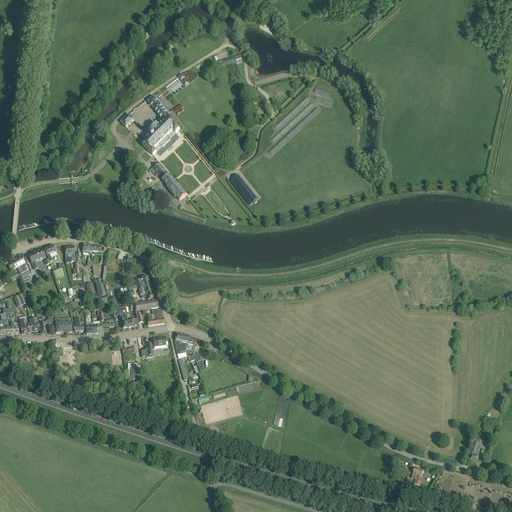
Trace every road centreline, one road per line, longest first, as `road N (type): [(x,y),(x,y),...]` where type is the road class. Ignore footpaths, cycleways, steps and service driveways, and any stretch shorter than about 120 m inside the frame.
road 1 (secondary): [(412,511),(267,474),(0,383)]
road 2 (unclassified): [(511,480),(400,452),(206,337),(171,328)]
road 3 (unclassified): [(17,251),(17,189),(87,178),(151,113)]
road 4 (unclassified): [(171,328),(143,257),(84,240),(17,251)]
road 5 (track): [(17,189),(34,0)]
road 6 (unclassified): [(0,340),(171,328)]
